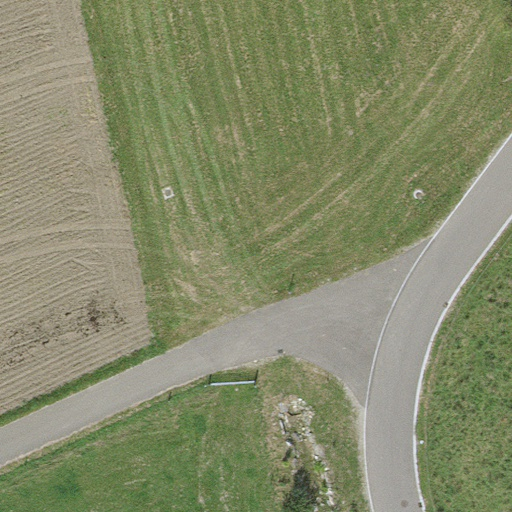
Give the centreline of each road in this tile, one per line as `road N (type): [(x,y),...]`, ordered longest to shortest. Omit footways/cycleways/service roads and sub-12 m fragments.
road 1 (track): [(411,327),(335,325),(249,343),(0,461)]
road 2 (unclassified): [(407,511),(393,415),(411,327)]
road 3 (residential): [(511,175),(463,237),(411,327)]
